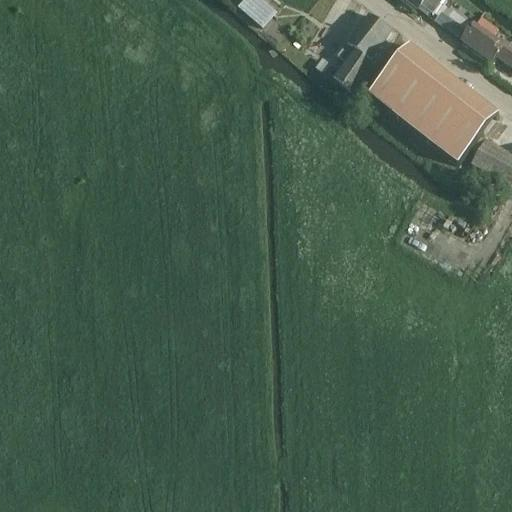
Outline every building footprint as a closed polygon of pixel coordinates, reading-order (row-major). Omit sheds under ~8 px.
[(262,32),(276,16),(257,0),(248,0),(238,11),(262,32)] [(401,0),(418,13),(421,9),(432,18),(446,0),(401,0)] [(440,15),(433,25),(442,32),(449,22),(440,15)] [(331,68),(325,77),(335,84),(336,84),(335,86),(350,97),(372,65),(371,64),(392,33),(369,17),(347,47),(338,60),(348,66),(343,73),(341,76),(331,68)] [(498,34),(482,21),(475,31),(472,29),(461,45),(492,67),(495,62),(511,72),(511,46),(510,51),(505,48),(507,46),(500,41),(497,45),(492,41),(498,34)] [(459,169),(499,118),(410,49),(370,100),(459,169)] [(510,189),(511,186),(511,156),(486,142),(472,168),(510,189)]
